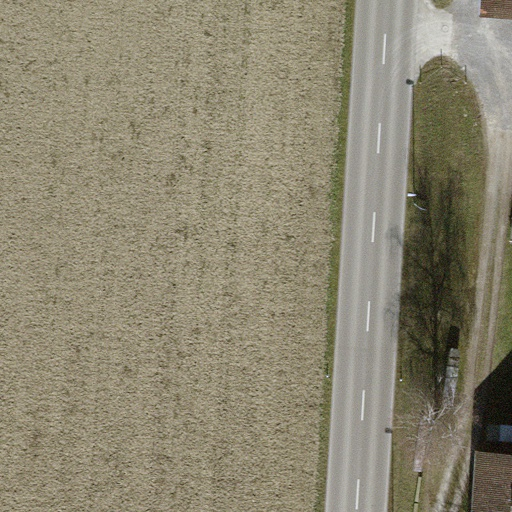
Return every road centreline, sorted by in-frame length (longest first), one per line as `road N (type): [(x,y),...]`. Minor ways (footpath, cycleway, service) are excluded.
road 1 (track): [(390,28),(460,45),(500,103),(499,211),(471,427),(445,511)]
road 2 (tertiary): [(392,0),(361,511)]
